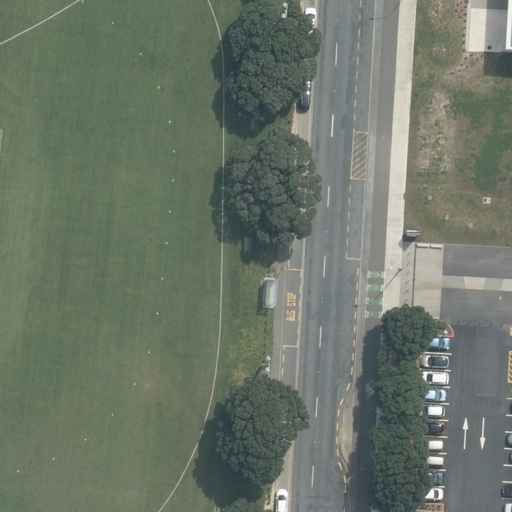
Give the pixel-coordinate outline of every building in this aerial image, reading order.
[(267,279),(265,306),(274,307),(276,279),(267,279)] [(470,352),(419,349),(416,413),(467,416),(470,352)] [(511,354),(487,354),(484,417),(511,418),(511,354)] [(416,413),(413,413),(411,472),(464,474),(467,416),(416,413)] [(511,418),(484,417),(481,475),(511,476),(511,418)]
